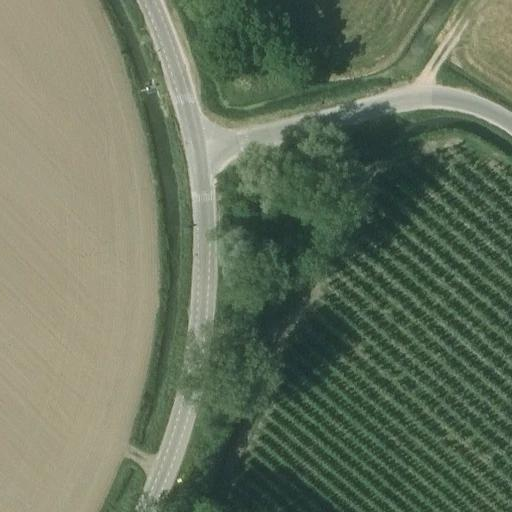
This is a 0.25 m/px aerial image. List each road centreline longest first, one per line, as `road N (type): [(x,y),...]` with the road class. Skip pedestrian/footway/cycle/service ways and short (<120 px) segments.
road 1 (tertiary): [(146,511),(198,358),(206,292),(201,159)]
road 2 (unclassified): [(201,159),(407,98),(477,104),(511,128)]
road 3 (tertiary): [(201,159),(171,46),(147,0)]
